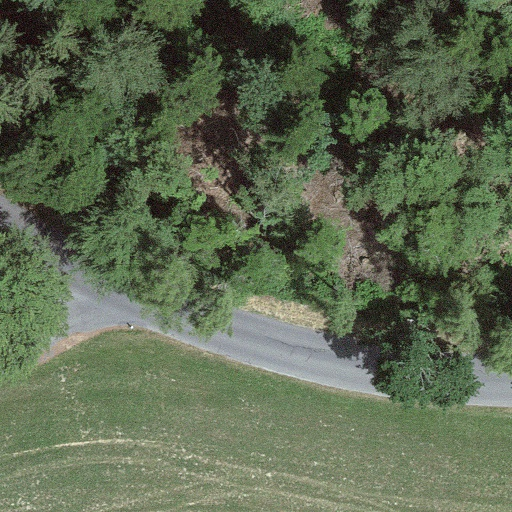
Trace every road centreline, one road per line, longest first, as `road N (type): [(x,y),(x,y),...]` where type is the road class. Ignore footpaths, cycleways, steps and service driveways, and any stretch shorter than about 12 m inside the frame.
road 1 (unclassified): [(511,385),(339,367),(125,292)]
road 2 (unclassified): [(125,292),(0,225)]
road 3 (unclassified): [(125,292),(0,356)]
